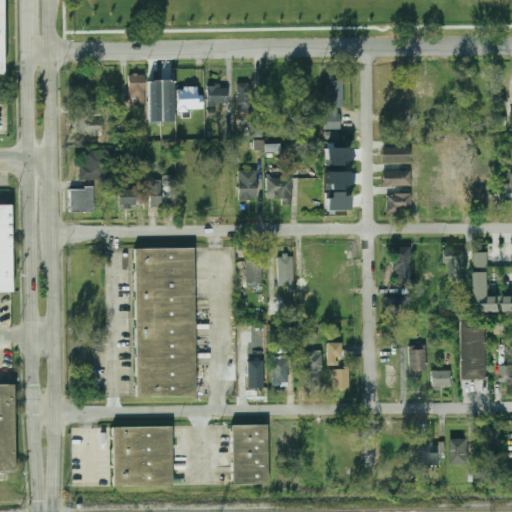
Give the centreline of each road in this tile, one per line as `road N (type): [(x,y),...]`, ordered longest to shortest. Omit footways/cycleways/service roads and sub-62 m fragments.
road 1 (residential): [(30,54),(511,47)]
road 2 (residential): [(34,413),(511,405)]
road 3 (residential): [(54,232),(511,227)]
road 4 (secondary): [(30,54),(39,484)]
road 5 (residential): [(370,409),(369,49)]
road 6 (secondary): [(52,481),(60,413),(55,259)]
road 7 (secondary): [(51,159),(49,0)]
